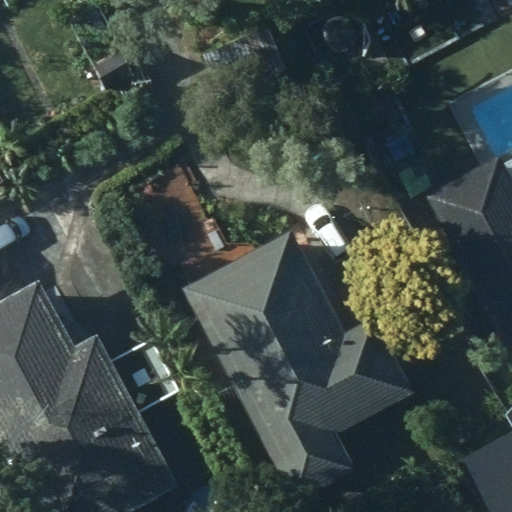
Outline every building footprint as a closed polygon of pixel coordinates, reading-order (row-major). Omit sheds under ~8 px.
[(122,49),(94,64),(109,91),(137,76),(122,49)] [(511,157),(511,155),(426,195),(511,374),(511,157)] [(299,230),(189,288),(300,502),(362,469),(345,435),(422,395),(381,317),(352,331),(299,230)] [(45,280),(0,304),(0,436),(41,511),(128,511),(184,482),(145,412),(184,390),(157,341),(117,362),(102,335),(82,347),(45,280)] [(511,511),(511,436),(464,461),(488,511),(511,511)]
